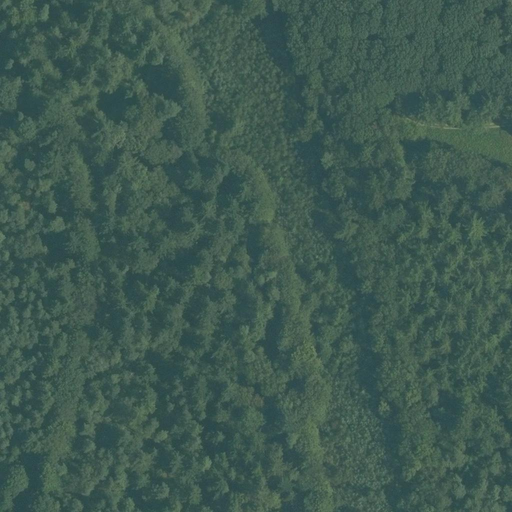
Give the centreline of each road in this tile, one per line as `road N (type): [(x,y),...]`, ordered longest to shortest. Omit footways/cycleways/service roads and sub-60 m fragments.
road 1 (track): [(93,0),(138,28),(188,149),(245,189),(282,287),(306,389),(300,461),(313,511)]
road 2 (track): [(415,511),(278,0)]
road 3 (track): [(35,511),(77,272),(53,106),(0,0)]
road 4 (track): [(407,119),(373,165),(369,202),(451,511)]
road 5 (track): [(63,362),(149,487),(181,510),(313,510)]
road 6 (track): [(511,123),(437,128),(407,119),(362,51),(357,0)]
